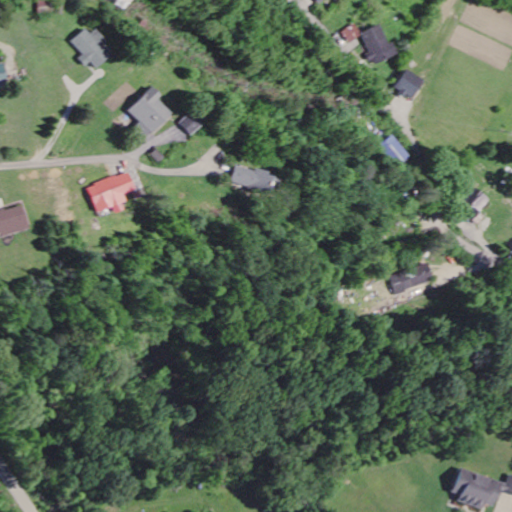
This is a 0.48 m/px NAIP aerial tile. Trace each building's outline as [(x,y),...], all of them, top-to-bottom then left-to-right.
[(382,25),(362,33),(359,26),(345,31),(350,43),(365,37),(376,65),(401,55),(396,42),(390,44),(382,25)] [(102,46),(104,43),(89,27),(71,44),(89,64),(91,62),(98,69),(112,56),(102,46)] [(0,64),(0,88),(8,88),(5,64),(0,64)] [(426,80),(408,70),(397,90),(415,100),(426,80)] [(155,100),(159,96),(150,87),(127,112),(151,134),(170,114),(155,100)] [(188,136),(201,125),(190,112),(177,124),(188,136)] [(378,147),(395,169),(409,157),(393,136),(378,147)] [(260,192),(264,174),(230,167),(226,185),(260,192)] [(87,187),(95,214),(109,209),(111,215),(124,211),(120,197),(134,192),(128,174),(87,187)] [(492,201),(476,187),(455,209),(471,224),(492,201)] [(0,236),(27,229),(20,206),(0,211),(0,236)] [(399,293),(436,284),(431,265),(394,275),(399,293)] [(511,477),(508,476),(506,484),(459,470),(453,493),(460,495),(458,503),(483,510),(485,505),(494,508),(499,491),(511,494),(511,477)]
